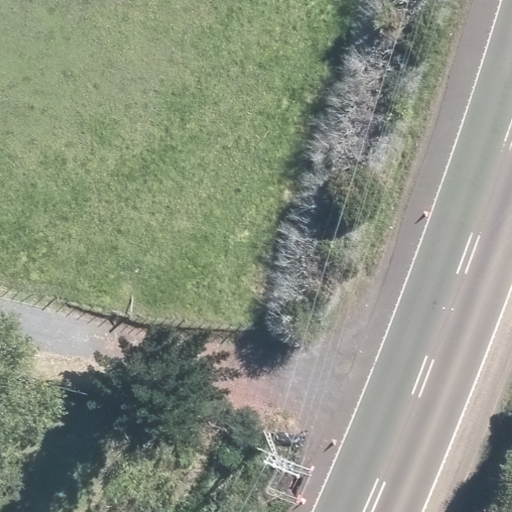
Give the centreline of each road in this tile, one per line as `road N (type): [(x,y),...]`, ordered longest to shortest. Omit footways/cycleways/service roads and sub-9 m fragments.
road 1 (unknown): [(0,290),(420,397)]
road 2 (secondary): [(511,129),(420,397),(369,511)]
